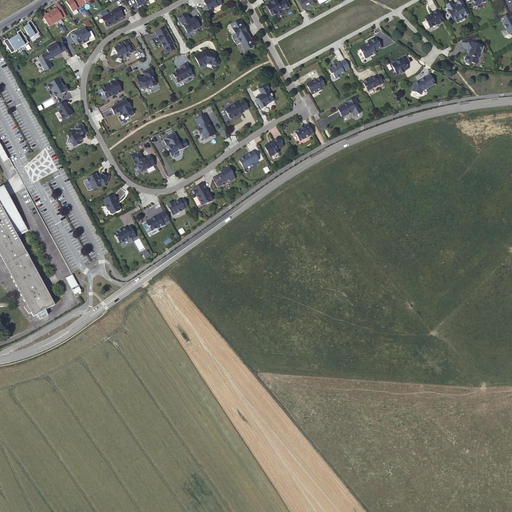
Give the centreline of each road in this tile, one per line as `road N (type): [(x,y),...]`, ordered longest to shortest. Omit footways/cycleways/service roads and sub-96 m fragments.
road 1 (tertiary): [(511,100),(407,120),(336,146),(67,332),(0,359)]
road 2 (residential): [(302,107),(176,187),(153,192),(127,182),(87,116),(85,71),(101,44),(162,10)]
road 3 (residential): [(283,70),(395,11)]
road 4 (track): [(0,366),(62,343),(107,309)]
